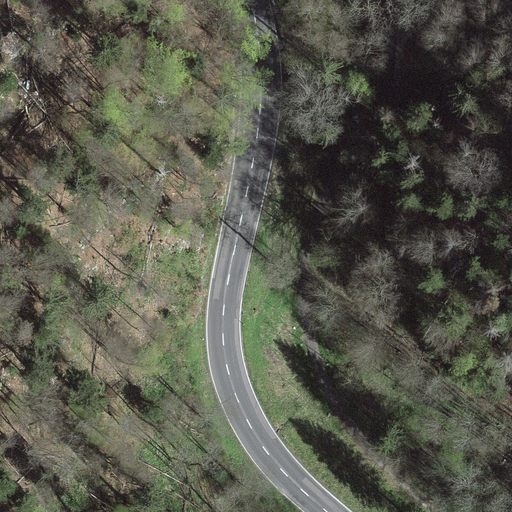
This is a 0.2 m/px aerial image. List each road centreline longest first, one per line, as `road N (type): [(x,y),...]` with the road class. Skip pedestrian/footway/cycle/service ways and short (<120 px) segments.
road 1 (primary): [(323,511),(246,417),(224,356),(224,294),(256,138),(250,0)]
road 2 (track): [(453,511),(365,409),(353,334),(352,258),(392,97)]
